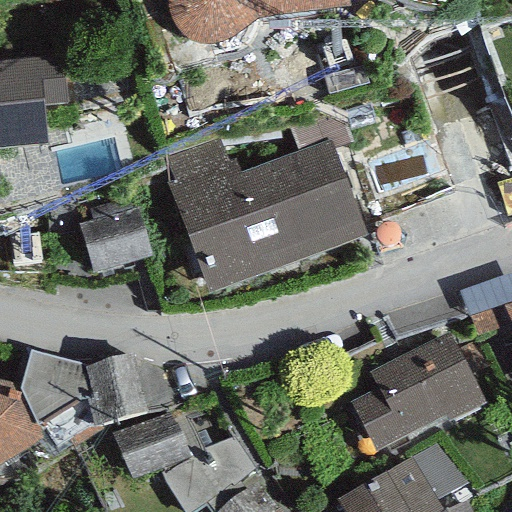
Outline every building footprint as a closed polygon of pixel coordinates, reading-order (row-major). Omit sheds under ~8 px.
[(168,0),(168,5),(169,14),(173,26),(178,35),(184,43),(195,48),(208,49),(222,48),(236,42),(255,28),(349,17),(347,0),(168,0)] [(62,61),(0,66),(0,160),(47,157),(43,114),(67,112),(62,61)] [(218,138),(164,157),(174,184),(165,187),(207,304),(366,247),(329,144),(239,176),(234,165),(229,167),(218,138)] [(137,214),(78,231),(93,283),(151,266),(137,214)] [(511,276),(459,296),(468,322),(503,311),(511,307),(511,276)] [(511,307),(503,311),(511,329),(511,307)] [(377,392),(348,407),(376,462),(485,407),(449,336),(369,376),(377,392)] [(84,368),(30,356),(18,394),(38,436),(84,407),(81,373),(84,368)] [(133,358),(81,373),(84,407),(95,440),(110,435),(151,420),(133,358)] [(0,388),(0,477),(43,446),(38,436),(18,394),(0,388)] [(151,420),(110,435),(130,484),(160,475),(181,511),(201,511),(255,477),(233,439),(202,454),(184,415),(154,427),(151,420)] [(438,511),(436,505),(467,484),(437,445),(384,480),(327,511),(438,511)] [(272,511),(255,490),(226,511),(272,511)]
